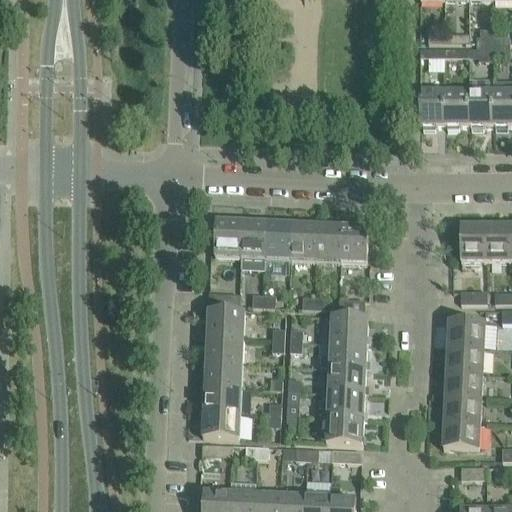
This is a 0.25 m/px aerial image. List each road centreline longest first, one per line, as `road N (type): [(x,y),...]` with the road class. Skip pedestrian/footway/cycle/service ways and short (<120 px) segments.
road 1 (tertiary): [(45,171),(63,511)]
road 2 (tertiary): [(98,511),(78,174)]
road 3 (residential): [(153,511),(171,178)]
road 4 (residential): [(408,511),(416,187)]
road 5 (residential): [(171,178),(416,187)]
road 6 (residential): [(181,0),(171,178)]
road 7 (tertiary): [(78,174),(80,83),(66,0)]
road 8 (tertiary): [(61,0),(45,82),(45,171)]
